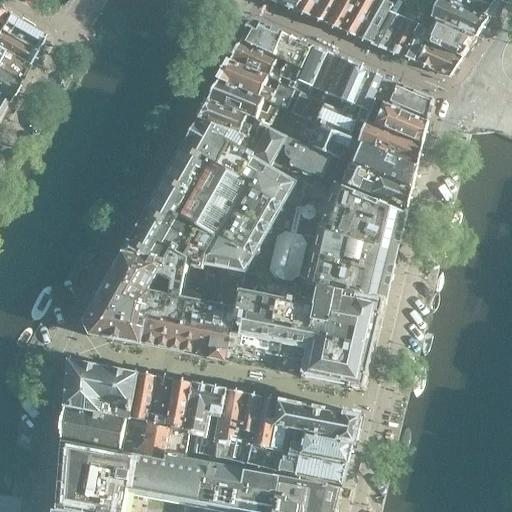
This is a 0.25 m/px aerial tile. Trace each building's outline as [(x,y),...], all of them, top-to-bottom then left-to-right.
[(297,11),(302,0),(270,0),(297,11)] [(313,18),(323,0),(302,0),(297,11),(313,18)] [(328,24),(341,0),(323,0),(313,18),(328,24)] [(343,31),(360,0),(341,0),(328,24),(343,31)] [(358,37),(378,0),(360,0),(343,31),(358,37)] [(372,44),(392,7),(387,4),(389,0),(378,0),(358,37),(372,44)] [(388,51),(405,19),(409,13),(411,8),(416,0),(397,0),(393,7),(392,7),(372,44),(388,51)] [(490,20),(443,0),(416,0),(411,8),(427,17),(477,38),(489,20),(490,20)] [(502,2),(496,0),(443,0),(490,20),(498,8),(502,10),(506,5),(502,2)] [(416,37),(427,17),(411,8),(409,13),(417,17),(414,24),(405,19),(388,51),(403,57),(415,37),(416,37)] [(33,52),(42,37),(44,34),(8,13),(6,16),(0,26),(0,53),(25,68),(33,52)] [(477,38),(427,17),(416,37),(429,43),(463,57),(477,38)] [(294,91),(314,48),(313,48),(260,25),(253,27),(244,43),(289,63),(280,83),(279,84),(294,91)] [(418,63),(429,43),(416,37),(415,37),(403,57),(418,63)] [(280,83),(289,63),(244,43),(237,56),(233,54),(228,61),(232,64),(233,63),(280,83)] [(452,75),(464,58),(463,57),(429,43),(418,63),(438,72),(447,76),(452,75)] [(313,88),(328,54),(314,48),(294,91),(301,94),(309,97),(313,88)] [(25,68),(0,53),(0,73),(16,83),(25,68)] [(337,111),(356,67),(342,61),(328,54),(313,88),(320,91),(316,101),(325,105),(324,106),(337,111)] [(70,79),(77,68),(64,61),(58,72),(70,79)] [(301,94),(294,91),(279,84),(280,83),(233,63),(232,64),(226,76),(222,74),(218,81),(222,83),(255,97),(262,100),(280,108),(284,110),(286,105),(288,106),(291,99),(298,102),(301,94)] [(351,118),(371,74),(356,67),(337,111),(351,118)] [(16,83),(0,73),(0,103),(4,105),(12,90),(16,93),(20,85),(16,83)] [(367,123),(376,102),(386,80),(371,74),(351,118),(366,124),(367,123)] [(390,108),(400,86),(386,80),(376,102),(386,106),(390,108)] [(248,110),(255,97),(222,83),(211,102),(245,116),(255,120),(270,126),(272,126),(280,108),(262,100),(256,112),(248,110)] [(433,106),(433,105),(432,105),(430,100),(431,100),(429,99),(429,100),(418,95),(419,94),(417,93),(416,94),(406,90),(406,89),(405,88),(404,89),(401,87),(400,86),(390,108),(428,124),(429,122),(428,122),(429,118),(430,118),(430,116),(429,116),(432,106),(433,106)] [(239,127),(245,116),(211,102),(200,121),(235,134),(255,141),(262,144),(269,129),(270,126),(255,120),(249,131),(239,127)] [(295,109),(288,106),(286,105),(284,110),(292,114),(295,109)] [(423,146),(377,127),(367,123),(366,124),(351,118),(337,111),(324,106),(317,124),(323,127),(361,143),(418,168),(423,146)] [(425,139),(428,124),(390,108),(386,106),(377,127),(423,146),(428,148),(429,140),(425,139)] [(249,267),(290,197),(300,203),(305,193),(295,187),(297,184),(284,176),(290,166),(312,176),(313,174),(322,178),(324,174),(332,156),(314,148),(269,129),(262,144),(255,141),(251,149),(233,138),(235,134),(200,121),(125,252),(125,253),(125,254),(124,255),(86,323),(85,323),(87,326),(88,326),(91,334),(90,334),(92,337),(93,337),(142,347),(143,346),(210,360),(228,364),(240,294),(244,275),(263,279),(265,270),(249,267)] [(413,190),(418,168),(361,143),(323,127),(314,148),(332,156),(324,174),(343,182),(351,164),(413,190)] [(413,190),(351,164),(343,182),(408,210),(413,190)] [(399,247),(400,242),(401,237),(402,237),(403,233),(402,233),(403,227),(404,228),(405,223),(404,223),(406,218),(407,214),(337,184),(322,219),(306,287),(321,289),(386,301),(387,297),(388,291),(389,292),(390,286),(389,286),(391,280),(393,274),(392,274),(393,269),(394,269),(395,263),(396,257),(397,258),(398,252),(397,252),(399,246),(399,247)] [(366,389),(386,301),(321,289),(317,308),(240,294),(228,364),(255,369),(302,379),(363,391),(366,389)] [(131,421),(140,375),(74,362),(73,362),(73,361),(72,361),(72,362),(70,362),(70,363),(69,364),(69,365),(70,365),(66,405),(65,406),(66,407),(66,408),(128,420),(131,421)] [(149,424),(157,379),(140,375),(131,421),(149,424)] [(168,418),(175,382),(157,379),(149,424),(157,426),(159,416),(168,418)] [(184,433),(184,431),(193,385),(175,382),(168,418),(166,428),(166,430),(184,433)] [(219,438),(228,392),(193,385),(184,431),(191,432),(198,433),(219,438)] [(240,432),(247,396),(229,392),(228,392),(219,438),(219,442),(238,445),(239,440),(240,432)] [(276,427),(281,403),(271,401),(272,397),(264,395),(263,399),(256,435),(255,443),(254,446),(273,450),(278,427),(276,427)] [(256,435),(263,399),(247,396),(240,432),(256,435)] [(353,442),(359,418),(281,403),(276,427),(278,427),(296,431),(307,433),(353,442)] [(186,458),(191,432),(184,431),(184,433),(166,430),(166,428),(157,426),(149,424),(144,446),(124,442),(128,420),(66,408),(63,442),(166,462),(167,454),(186,458)] [(348,464),(353,444),(353,442),(307,433),(304,446),(294,444),(296,431),(278,427),(273,450),(348,464)] [(348,464),(273,450),(254,446),(255,443),(239,440),(238,445),(219,442),(219,438),(198,433),(194,453),(343,486),(348,464)] [(336,511),(337,510),(339,499),(340,500),(342,490),(185,461),(186,458),(167,454),(166,462),(63,442),(63,443),(57,511),(61,511),(126,511),(129,493),(156,498),(165,499),(229,511),(336,511)] [(163,511),(165,499),(156,498),(153,511),(163,511)]
